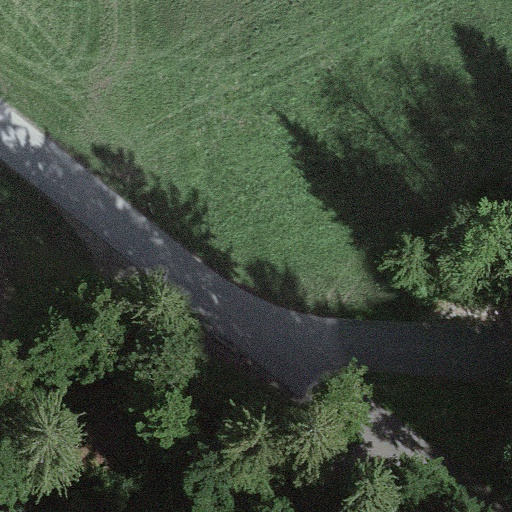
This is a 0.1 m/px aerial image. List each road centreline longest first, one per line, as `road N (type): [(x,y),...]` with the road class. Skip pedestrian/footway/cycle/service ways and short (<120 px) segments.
road 1 (unclassified): [(269,334),(483,511)]
road 2 (tertiary): [(511,353),(269,334)]
road 3 (tertiary): [(0,129),(171,267)]
